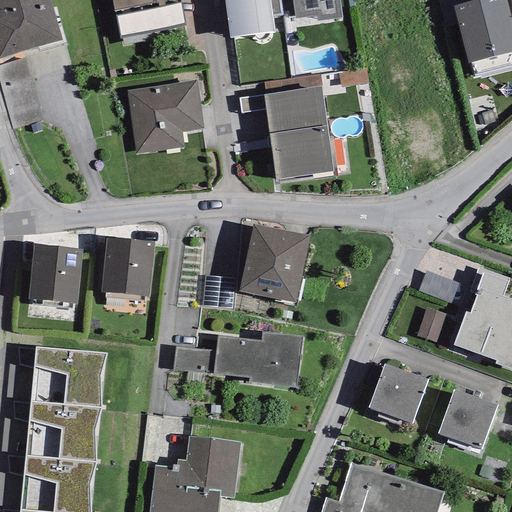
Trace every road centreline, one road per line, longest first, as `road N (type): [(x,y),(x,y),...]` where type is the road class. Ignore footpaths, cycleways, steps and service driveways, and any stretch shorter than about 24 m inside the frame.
road 1 (residential): [(427,213),(171,210),(27,224)]
road 2 (residential): [(427,213),(293,511)]
road 3 (unknown): [(171,210),(156,405)]
